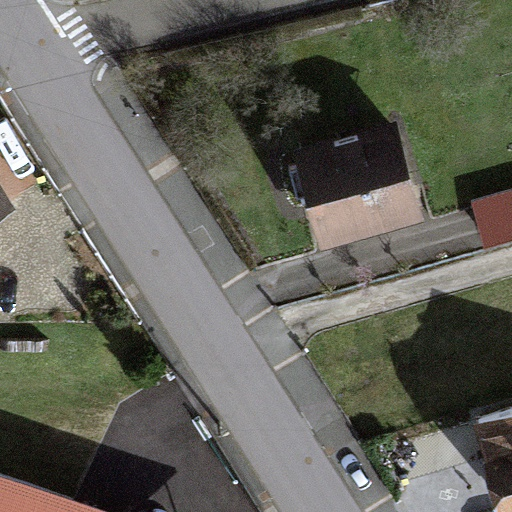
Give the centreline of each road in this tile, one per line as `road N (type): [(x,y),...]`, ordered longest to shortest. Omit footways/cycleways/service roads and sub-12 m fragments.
road 1 (residential): [(19,38),(321,511)]
road 2 (unknown): [(511,262),(214,344)]
